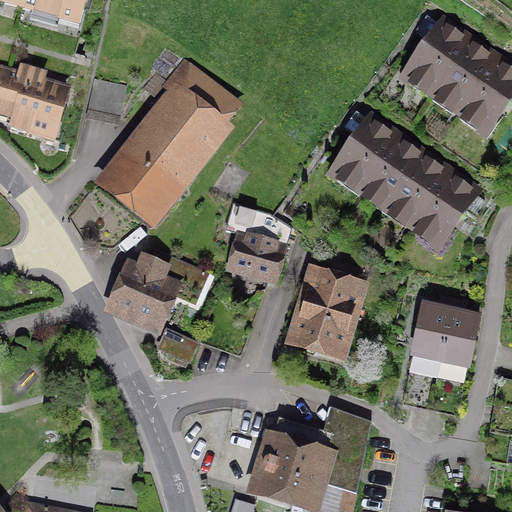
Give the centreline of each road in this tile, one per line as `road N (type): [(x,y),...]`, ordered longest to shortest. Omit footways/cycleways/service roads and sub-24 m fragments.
road 1 (residential): [(417,449),(375,414),(287,385),(184,391),(145,406)]
road 2 (residential): [(511,239),(503,250),(467,448),(449,456),(417,449)]
